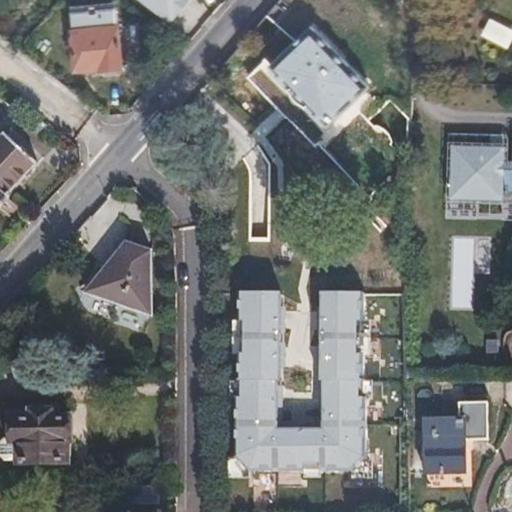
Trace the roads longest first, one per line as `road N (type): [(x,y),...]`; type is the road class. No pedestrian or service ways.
road 1 (residential): [(121,151),(182,202),(192,224),(190,511)]
road 2 (residential): [(253,0),(121,151)]
road 3 (residential): [(121,151),(0,283)]
road 4 (residential): [(0,60),(121,151)]
